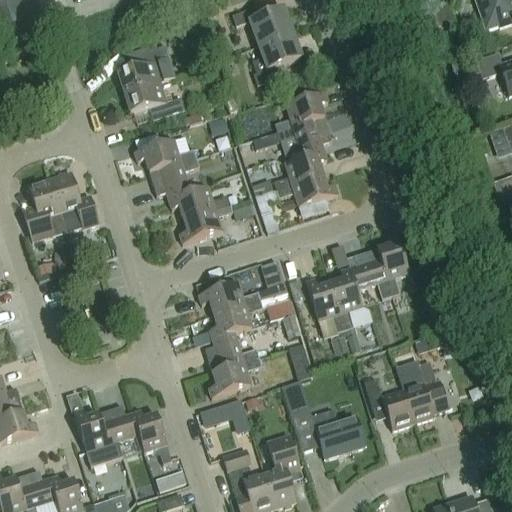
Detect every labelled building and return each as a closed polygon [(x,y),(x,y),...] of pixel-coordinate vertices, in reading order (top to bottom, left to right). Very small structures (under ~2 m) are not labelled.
[(0,0),(0,67),(38,55),(31,33),(43,29),(33,0),(0,0)] [(511,0),(472,0),(485,35),(498,31),(499,32),(511,27),(511,0)] [(458,36),(449,9),(430,15),(440,42),(458,36)] [(258,52),(291,40),(283,15),(259,23),(255,13),(232,21),(235,32),(249,27),(258,52)] [(137,41),(139,48),(159,42),(155,30),(149,32),(137,41)] [(300,64),(291,40),(258,52),(262,63),(251,67),(256,79),(253,80),(257,91),(280,83),(276,72),(300,64)] [(117,79),(123,100),(160,88),(175,84),(168,63),(164,51),(156,53),(155,50),(131,57),(136,73),(117,79)] [(500,78),(508,101),(511,100),(511,65),(501,69),(497,58),(475,66),(481,85),(500,78)] [(160,88),(123,100),(129,120),(149,114),(153,126),(184,116),(180,103),(166,108),(160,88)] [(277,139),(324,124),(320,111),(327,108),(324,99),(285,111),(290,125),(274,130),(277,139)] [(201,126),(199,119),(184,123),(186,130),(201,126)] [(227,136),(223,123),(208,128),(212,141),(227,136)] [(324,124),(277,139),(280,148),(295,143),(302,163),(323,156),(321,150),(331,147),(324,124)] [(494,141),(511,135),(511,128),(492,135),(494,141)] [(511,135),(494,141),(499,153),(511,148),(511,135)] [(265,142),(253,146),(256,156),(268,152),(265,142)] [(148,178),(196,164),(193,155),(177,160),(173,146),(134,158),(137,168),(144,165),(148,178)] [(323,156),(302,163),(284,169),(289,183),(273,188),(275,196),(323,181),(319,168),(326,166),(323,156)] [(196,164),(148,178),(156,202),(166,199),(168,206),(189,198),(183,178),(199,173),(196,164)] [(511,178),(492,185),(499,206),(511,201),(511,178)] [(49,185),(64,237),(65,239),(81,234),(82,235),(98,230),(90,202),(78,205),(70,179),(49,185)] [(323,181),(275,196),(278,204),(294,199),(298,213),(337,201),(334,191),(327,194),(323,181)] [(32,247),(64,237),(49,185),(28,191),(34,211),(22,215),(32,247)] [(271,185),(253,191),(256,201),(274,195),(271,185)] [(207,193),(189,198),(190,199),(168,206),(171,215),(179,212),(182,225),(230,210),(227,202),(211,207),(207,193)] [(235,199),(227,202),(230,210),(237,208),(235,199)] [(253,203),(233,210),(237,224),(257,217),(253,203)] [(230,210),(182,225),(186,237),(179,240),(182,250),(221,237),(217,223),(232,218),(230,210)] [(389,251),(376,255),(390,302),(399,300),(394,284),(409,279),(396,240),(387,243),(389,251)] [(109,260),(106,247),(90,252),(94,264),(109,260)] [(355,296),(356,296),(376,289),(381,305),(390,302),(376,255),(352,262),(356,272),(349,274),(355,296)] [(287,297),(277,266),(261,271),(268,293),(258,296),(261,305),(287,297)] [(53,267),(36,272),(39,281),(56,276),(53,267)] [(342,285),(329,289),(344,336),(353,334),(348,318),(362,313),(356,296),(355,296),(349,274),(340,277),(342,285)] [(39,281),(37,282),(39,288),(58,282),(56,276),(39,281)] [(299,285),(289,289),(295,308),(305,304),(299,285)] [(336,339),(344,336),(329,289),(317,293),(314,285),(305,288),(317,328),(331,323),(336,339)] [(213,321),(260,306),(257,298),(242,303),(237,289),(198,301),(201,311),(209,308),(213,321)] [(445,294),(428,300),(435,320),(451,315),(445,294)] [(266,313),(270,327),(295,319),(290,305),(266,313)] [(260,306),(213,321),(217,334),(209,336),(212,345),(233,338),(234,339),(251,333),(247,319),(262,314),(260,306)] [(287,343),(300,340),(293,320),(281,324),(287,343)] [(211,378),(259,363),(256,354),(240,359),(234,339),(233,338),(212,345),(214,352),(204,355),(211,378)] [(355,339),(346,342),(352,359),(361,356),(355,339)] [(441,352),(438,340),(415,348),(418,359),(441,352)] [(348,357),(344,342),(331,346),(336,361),(348,357)] [(259,363),(211,378),(216,392),(208,394),(211,404),(250,391),(246,377),(261,372),(259,363)] [(402,396),(413,429),(434,422),(433,420),(445,416),(429,367),(417,371),(415,365),(397,371),(404,395),(402,396)] [(309,371),(295,375),(298,386),(312,382),(309,371)] [(375,384),(363,388),(371,413),(383,409),(381,403),(375,384)] [(4,391),(0,391),(0,424),(23,417),(15,394),(5,397),(4,391)] [(287,410),(303,405),(299,392),(283,397),(287,410)] [(413,429),(402,396),(381,403),(383,409),(391,436),(413,429)] [(113,466),(98,419),(85,423),(77,398),(67,401),(85,458),(100,453),(104,469),(113,466)] [(256,403),(245,406),(248,415),(259,411),(256,403)] [(241,404),(199,417),(204,432),(232,423),(237,438),(251,434),(241,404)] [(122,412),(98,419),(113,466),(122,463),(117,448),(138,441),(132,419),(125,422),(122,412)] [(309,415),(289,421),(301,457),(320,451),(324,465),(364,452),(354,421),(336,427),(333,415),(311,422),(309,415)] [(23,417),(0,424),(0,449),(37,438),(34,428),(27,430),(23,417)] [(138,441),(143,459),(157,454),(162,470),(171,467),(156,420),(143,424),(141,417),(132,419),(138,441)] [(275,477),(263,480),(273,511),(282,511),(295,508),(286,476),(299,472),(289,442),(266,449),(275,477)] [(273,511),(263,480),(251,484),(247,471),(250,470),(245,455),(222,462),(237,511),(273,511)] [(186,488),(182,476),(171,479),(175,492),(186,488)] [(39,477),(16,484),(24,511),(37,511),(55,506),(49,485),(42,487),(39,477)] [(24,511),(16,484),(2,488),(0,481),(0,511),(24,511)] [(81,511),(73,485),(60,490),(58,482),(49,485),(55,506),(56,511),(81,511)] [(161,511),(171,511),(187,508),(183,496),(159,503),(161,511)] [(489,511),(487,504),(473,509),(471,503),(442,511),(489,511)]
